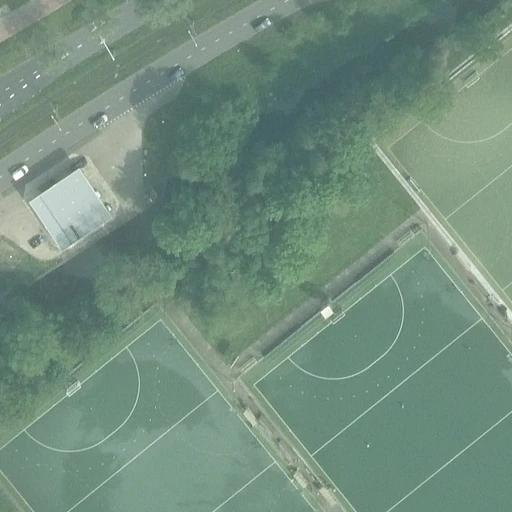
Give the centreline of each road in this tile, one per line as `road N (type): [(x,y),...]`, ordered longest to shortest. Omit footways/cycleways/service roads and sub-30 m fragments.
road 1 (secondary): [(0,180),(290,0)]
road 2 (secondary): [(159,0),(0,95)]
